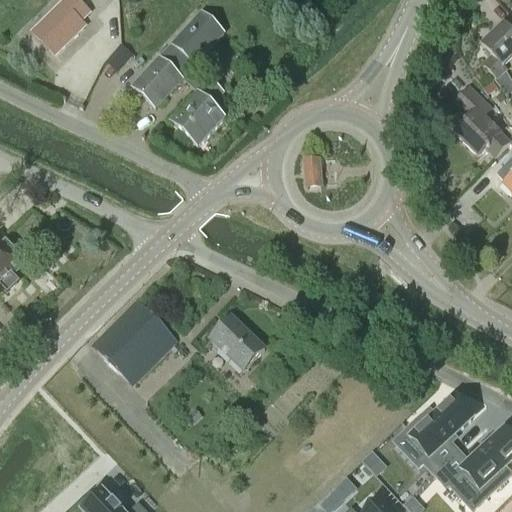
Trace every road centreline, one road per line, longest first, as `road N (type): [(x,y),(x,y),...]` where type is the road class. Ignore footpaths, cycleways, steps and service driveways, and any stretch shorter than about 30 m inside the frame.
road 1 (residential): [(511,408),(171,236)]
road 2 (unclassified): [(212,199),(0,88)]
road 3 (tertiary): [(0,410),(161,245)]
road 4 (tertiary): [(511,335),(426,276),(375,216)]
road 5 (unclassified): [(161,245),(0,160)]
road 6 (tertiary): [(275,174),(280,198),(307,227),(346,232),(375,216)]
road 7 (tertiary): [(367,125),(416,0)]
road 8 (tertiary): [(367,125),(332,115),(312,120),(282,146),(275,174)]
